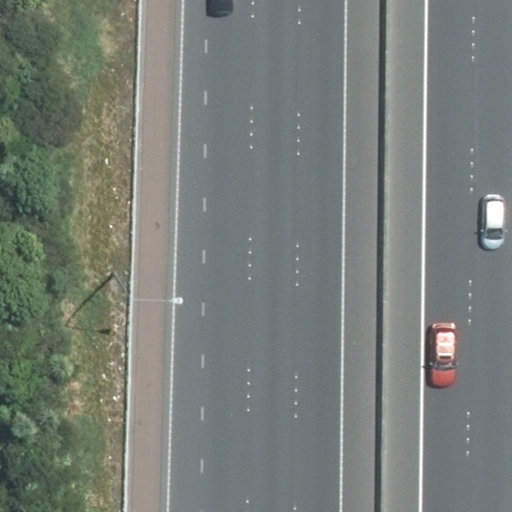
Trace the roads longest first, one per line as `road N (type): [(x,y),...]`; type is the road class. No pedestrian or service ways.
road 1 (motorway): [(477,0),(473,511)]
road 2 (motorway): [(254,511),(255,0)]
